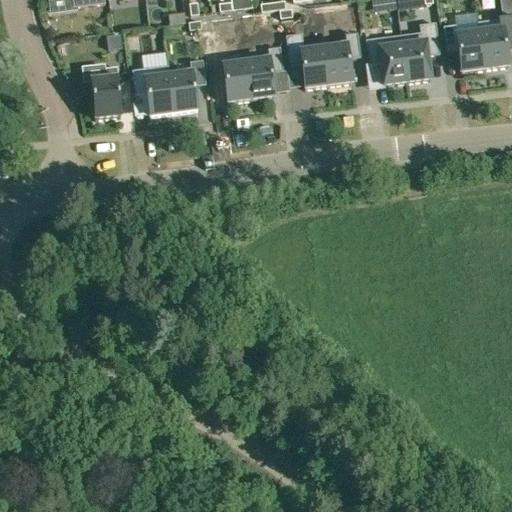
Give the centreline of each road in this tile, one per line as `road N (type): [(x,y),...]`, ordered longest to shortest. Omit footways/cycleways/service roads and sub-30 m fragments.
road 1 (tertiary): [(66,191),(511,136)]
road 2 (residential): [(334,511),(261,456),(74,357),(31,325),(0,277)]
road 3 (residential): [(66,191),(57,110),(30,60),(15,0)]
